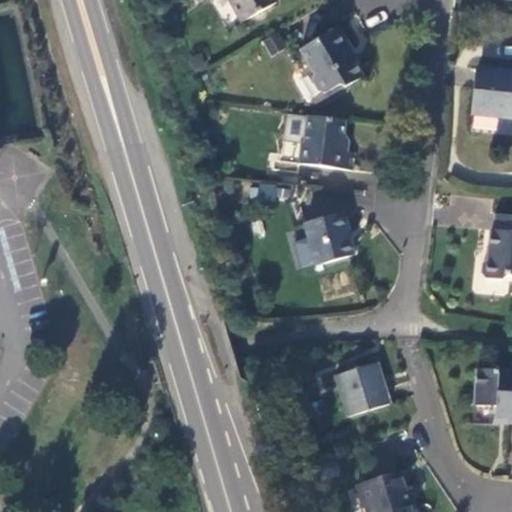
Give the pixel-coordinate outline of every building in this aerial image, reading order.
[(228,0),(242,23),(276,3),(274,0),(228,0)] [(363,78),(335,30),(300,50),(313,74),(312,80),(319,93),(325,94),(339,86),(345,88),(363,78)] [(270,55),(285,46),(277,32),(262,40),(270,55)] [(511,73),(478,70),(473,115),(511,118),(511,73)] [(498,130),(499,118),(473,115),(472,127),(498,130)] [(342,152),(346,122),(308,117),(305,144),(302,144),(300,165),(353,171),(355,153),(342,152)] [(259,200),(280,200),(280,185),(259,185),(259,200)] [(343,214),(304,225),(316,267),(353,256),(345,231),(348,230),(343,214)] [(511,217),(496,215),(494,230),(492,230),(489,260),(483,264),(482,274),(487,280),(502,281),(508,277),(511,277),(511,217)] [(335,376),(348,418),(390,405),(377,363),(335,376)] [(511,423),(511,372),(477,370),(474,407),(496,408),(495,415),(508,416),(508,424),(511,423)] [(416,511),(413,499),(410,500),(402,472),(355,486),(362,510),(365,509),(365,511),(416,511)]
